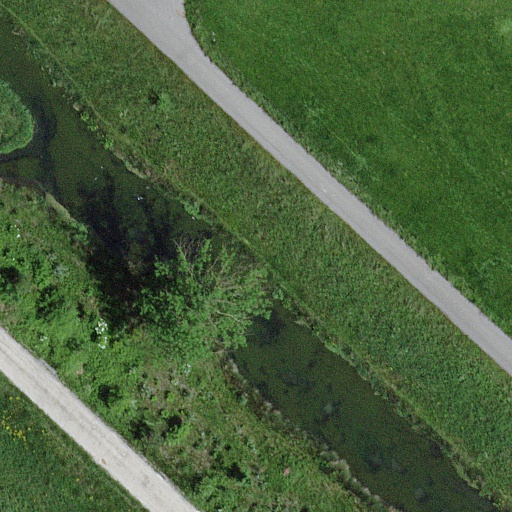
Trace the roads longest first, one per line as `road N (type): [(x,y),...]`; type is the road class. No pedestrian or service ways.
road 1 (unclassified): [(151,19),(511,357)]
road 2 (unclassified): [(0,324),(199,511)]
